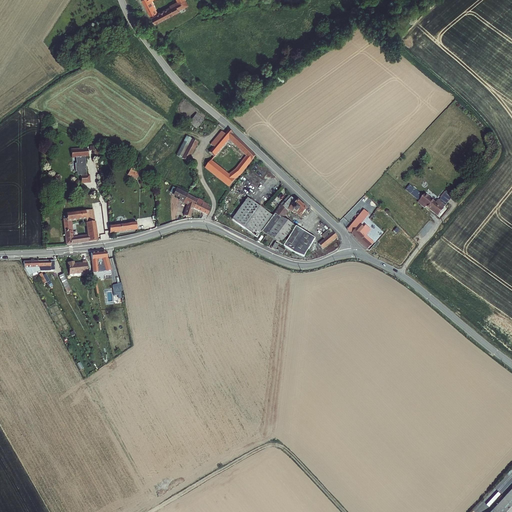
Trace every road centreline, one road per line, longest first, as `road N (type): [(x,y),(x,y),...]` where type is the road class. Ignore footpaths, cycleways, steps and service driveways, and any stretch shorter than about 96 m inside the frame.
road 1 (tertiary): [(0,254),(97,246),(194,224),(289,263),(356,253)]
road 2 (unclassified): [(121,0),(184,88),(356,253)]
road 3 (track): [(457,205),(500,148),(484,116),(400,43),(437,0)]
road 4 (unclassified): [(344,511),(275,444),(151,511)]
road 5 (track): [(133,25),(106,52),(0,116)]
road 6 (tertiary): [(399,274),(511,364)]
